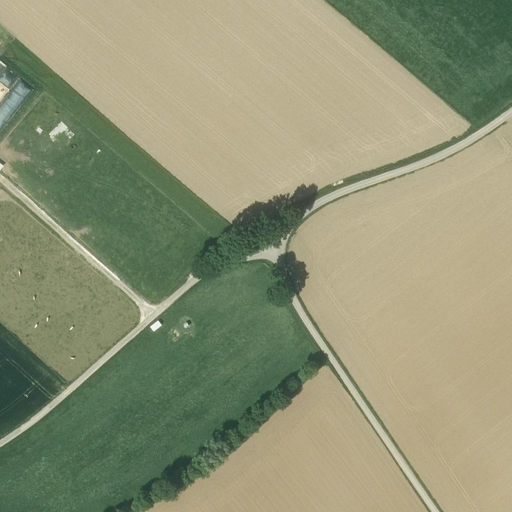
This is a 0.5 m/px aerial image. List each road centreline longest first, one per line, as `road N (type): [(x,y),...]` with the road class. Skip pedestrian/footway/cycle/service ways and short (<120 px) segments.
road 1 (unclassified): [(0,443),(214,266),(274,252)]
road 2 (unclassified): [(434,511),(292,299),(274,252)]
road 3 (unclassified): [(274,252),(286,229),(324,196),(438,156),(511,110)]
